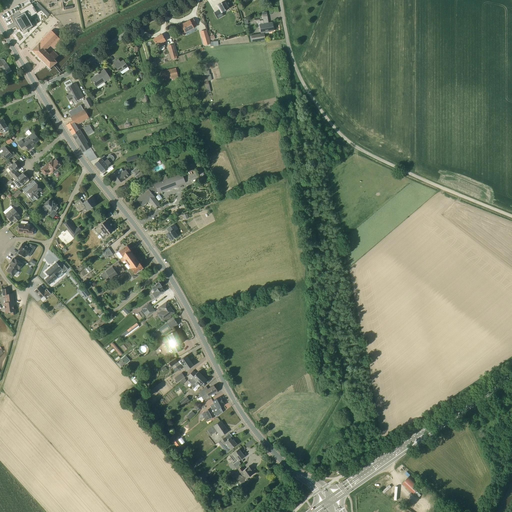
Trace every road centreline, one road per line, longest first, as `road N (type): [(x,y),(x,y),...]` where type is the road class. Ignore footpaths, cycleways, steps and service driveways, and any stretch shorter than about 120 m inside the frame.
road 1 (tertiary): [(306,478),(283,464),(236,404),(171,280),(84,165)]
road 2 (unclassified): [(511,217),(349,145),(296,74),(280,0)]
road 3 (primary): [(332,498),(511,375)]
road 4 (residential): [(38,90),(189,0)]
